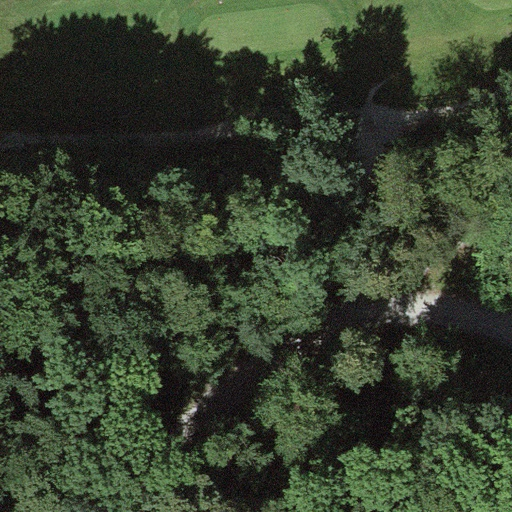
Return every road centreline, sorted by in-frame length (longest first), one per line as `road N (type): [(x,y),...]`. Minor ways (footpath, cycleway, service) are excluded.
road 1 (track): [(123,511),(165,451),(224,393),(511,194)]
road 2 (track): [(390,511),(356,465),(321,370),(299,335),(373,122)]
road 3 (track): [(385,289),(511,328)]
